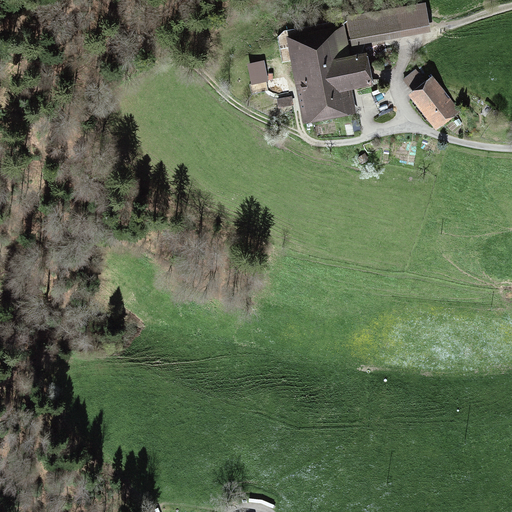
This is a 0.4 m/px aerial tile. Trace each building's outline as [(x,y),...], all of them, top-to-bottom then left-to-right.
[(350,16),(353,36),(425,25),(422,5),(350,16)] [(309,112),(346,106),(342,87),(369,81),(365,54),(336,59),(332,37),(296,44),(309,112)] [(254,82),(265,80),(262,60),(250,62),(254,82)] [(413,88),(423,81),(418,75),(409,83),(413,88)] [(437,122),(453,109),(429,78),(412,91),(437,122)] [(381,114),(396,108),(387,85),(372,91),(381,114)] [(280,106),(293,104),(292,97),(279,98),(280,106)] [(357,156),(360,162),(366,159),(363,153),(357,156)]
